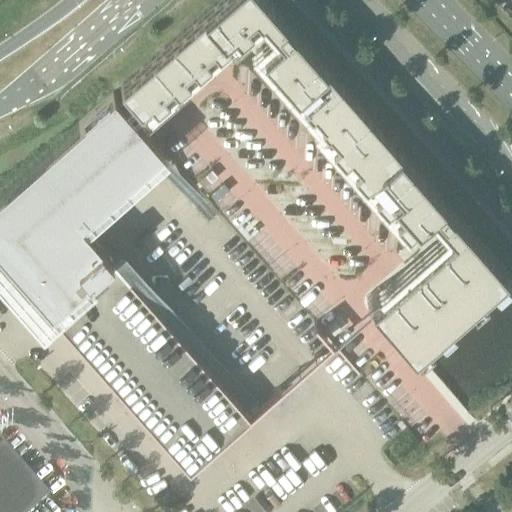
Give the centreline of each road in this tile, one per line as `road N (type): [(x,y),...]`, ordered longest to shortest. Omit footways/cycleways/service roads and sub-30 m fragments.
road 1 (residential): [(341,300),(173,113),(217,73),(376,254),(360,284)]
road 2 (unknown): [(0,335),(37,338),(71,356),(151,450),(182,471),(197,473),(237,453),(317,379)]
road 3 (secondary): [(351,0),(511,167)]
road 4 (residential): [(478,453),(341,300)]
road 5 (secondary): [(0,107),(141,0)]
road 6 (tertiary): [(119,503),(0,379)]
road 7 (secondary): [(511,94),(417,0)]
